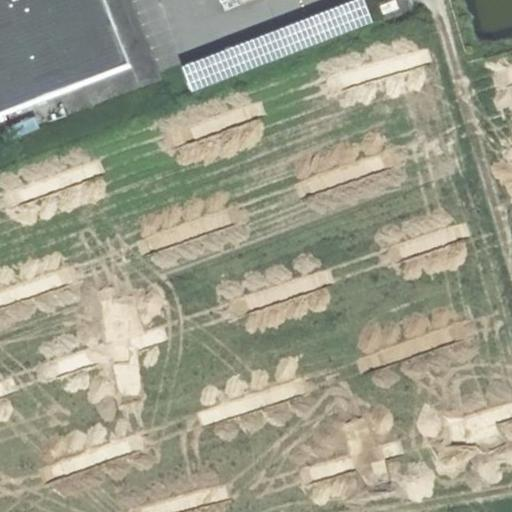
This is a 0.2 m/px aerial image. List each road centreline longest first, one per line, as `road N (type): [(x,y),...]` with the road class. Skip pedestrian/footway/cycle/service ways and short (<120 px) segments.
road 1 (track): [(511,256),(438,5)]
road 2 (track): [(388,511),(511,490)]
